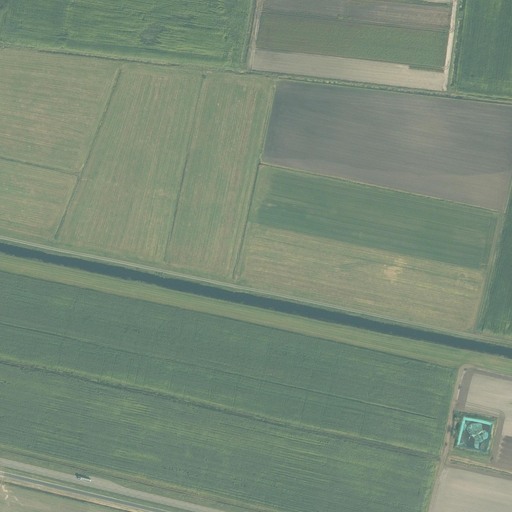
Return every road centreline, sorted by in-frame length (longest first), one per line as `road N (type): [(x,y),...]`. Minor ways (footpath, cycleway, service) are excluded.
road 1 (track): [(511,343),(0,236)]
road 2 (secondary): [(209,511),(0,461)]
road 3 (track): [(511,369),(465,364),(429,511)]
road 4 (unclassified): [(160,511),(0,473)]
